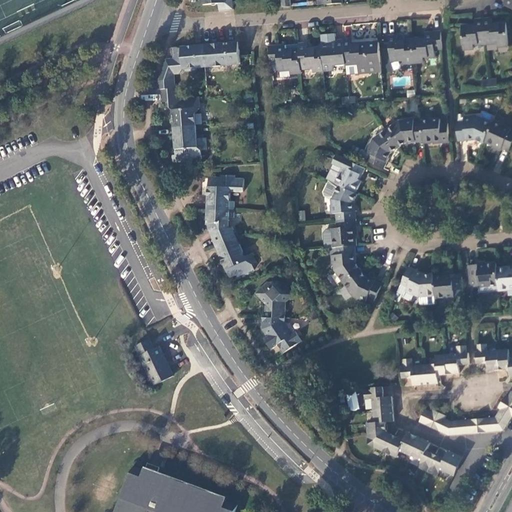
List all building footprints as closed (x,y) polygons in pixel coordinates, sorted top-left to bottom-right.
[(201,0),(202,5),(217,3),(217,11),(233,10),(231,0),(201,0)] [(491,17),(483,18),(485,43),(497,42),(497,46),(509,45),(506,22),(492,23),(491,17)] [(485,43),(483,18),(475,18),(475,24),(461,26),(462,48),(473,48),(473,44),(485,43)] [(435,50),(442,50),(441,32),(434,33),(425,33),(425,39),(411,40),(413,64),(424,63),(424,59),(436,58),(435,50)] [(334,34),(319,35),(321,48),(323,71),(331,70),(330,66),(345,65),(343,41),(335,41),(334,34)] [(403,64),(413,64),(411,40),(397,41),(397,36),(390,37),(391,62),(403,61),(403,64)] [(352,45),(351,40),(343,41),(345,65),(357,64),(358,73),(381,72),(378,42),(352,45)] [(237,42),(202,44),(205,67),(239,64),(238,55),(237,42)] [(205,67),(202,44),(171,48),(171,59),(166,60),(155,91),(160,91),(175,89),(177,89),(177,85),(176,85),(174,75),(182,75),(183,72),(194,71),(196,68),(205,67)] [(313,72),(323,71),(321,48),(307,49),(306,44),(298,44),(298,49),(300,69),(312,68),(313,72)] [(268,47),(269,65),(277,64),(278,71),(290,70),(290,74),(301,73),(300,69),(298,49),(284,51),(283,45),(274,46),(268,47)] [(488,79),(489,87),(497,86),(496,78),(488,79)] [(481,88),(489,87),(488,79),(481,79),(481,88)] [(175,89),(160,91),(161,105),(169,105),(177,110),(177,112),(171,116),(173,128),(195,126),(194,114),(200,109),(199,98),(176,100),(175,89)] [(407,102),(409,111),(417,110),(415,101),(407,102)] [(448,139),(447,119),(439,120),(438,115),(420,117),(420,121),(421,141),(422,143),(440,141),(440,140),(448,139)] [(473,138),(482,143),(491,124),(477,118),(471,118),(471,117),(462,118),(462,123),(455,124),(456,141),(465,140),(465,138),(473,138)] [(421,141),(420,121),(413,122),(412,118),(403,119),(403,120),(397,120),(385,130),(397,147),(405,141),(414,140),(414,141),(421,141)] [(506,153),(511,141),(511,136),(507,134),(508,132),(491,124),(482,143),(499,150),(499,149),(506,153)] [(195,126),(173,128),(175,151),(173,151),(172,154),(173,163),(202,160),(201,150),(207,150),(206,138),(196,139),(195,126)] [(397,147),(385,130),(373,138),(370,144),(369,144),(365,152),(361,149),(357,156),(366,161),(383,169),(386,161),(385,161),(389,154),(397,147)] [(342,166),(334,184),(338,185),(355,193),(361,181),(357,179),(359,175),(361,176),(365,168),(336,155),(333,163),(340,167),(341,166),(342,166)] [(206,209),(233,210),(233,202),(230,201),(230,192),(244,192),(244,180),(234,179),(234,175),(219,175),(219,177),(212,177),(212,187),(207,187),(206,209)] [(337,213),(337,220),(356,219),(355,210),(354,211),(353,201),(356,194),(355,193),(338,185),(334,184),(329,181),(324,192),(325,196),(332,199),(332,204),(331,205),(332,213),(337,213)] [(232,218),(233,210),(206,209),(206,219),(209,220),(208,229),(210,235),(208,236),(213,247),(235,238),(230,227),(227,228),(228,218),(232,218)] [(356,219),(337,220),(338,228),(327,229),(324,233),(325,248),(333,247),(336,247),(354,245),(356,245),(354,227),(356,227),(356,219)] [(244,257),(235,238),(213,247),(227,279),(234,275),(235,277),(239,275),(242,277),(248,274),(248,272),(253,269),(252,264),(255,263),(251,255),(244,257)] [(355,253),(354,245),(336,247),(336,254),(331,254),(331,264),(334,264),(335,270),(344,282),(361,270),(354,261),(353,254),(355,253)] [(469,266),(471,288),(499,285),(497,268),(497,263),(469,266)] [(499,285),(499,290),(511,289),(511,270),(511,271),(511,267),(497,268),(499,285)] [(417,272),(408,269),(400,286),(397,293),(404,297),(406,293),(414,297),(415,295),(420,298),(421,304),(436,303),(436,299),(435,296),(433,276),(434,274),(422,275),(416,273),(417,272)] [(369,280),(361,270),(344,282),(352,295),(357,297),(356,299),(365,303),(367,298),(374,302),(382,284),(377,282),(375,284),(369,280)] [(462,290),(460,274),(433,276),(435,296),(436,299),(454,297),(454,291),(462,290)] [(285,318),(286,318),(287,302),(294,295),(277,279),(275,281),(273,277),(266,280),(267,282),(265,284),(263,283),(254,292),(271,307),(271,318),(285,318)] [(320,316),(317,309),(310,313),(313,319),(320,316)] [(264,317),(263,318),(263,328),(268,337),(264,339),(271,349),(278,344),(284,353),(301,341),(295,331),(291,333),(284,323),(285,318),(271,318),(264,317)] [(151,338),(137,345),(155,384),(174,375),(160,346),(155,348),(151,338)] [(511,356),(509,357),(508,349),(487,351),(487,344),(477,345),(478,351),(475,352),(476,364),(487,363),(488,371),(509,369),(510,377),(511,376),(511,356)] [(469,364),(469,352),(466,353),(466,346),(456,347),(457,354),(435,356),(435,363),(413,366),(412,359),(402,360),(403,366),(401,367),(402,378),(412,377),(413,386),(438,384),(437,375),(459,373),(458,365),(469,364)] [(394,422),(392,397),(384,397),(383,387),(371,388),(371,389),(364,390),(365,398),(372,398),(374,423),(367,424),(368,444),(395,458),(399,450),(421,461),(417,468),(435,476),(439,470),(454,476),(462,459),(447,452),(443,459),(426,450),(429,443),(408,432),(404,440),(387,432),(386,423),(394,422)] [(511,412),(511,391),(510,390),(507,396),(504,394),(496,407),(499,409),(494,417),(450,421),(443,418),(444,415),(432,409),(430,411),(424,408),(418,420),(447,434),(502,429),(511,412)] [(356,393),(346,394),(349,411),(359,410),(356,393)] [(235,511),(240,502),(158,474),(161,466),(149,462),(147,468),(135,464),(117,511),(235,511)]
